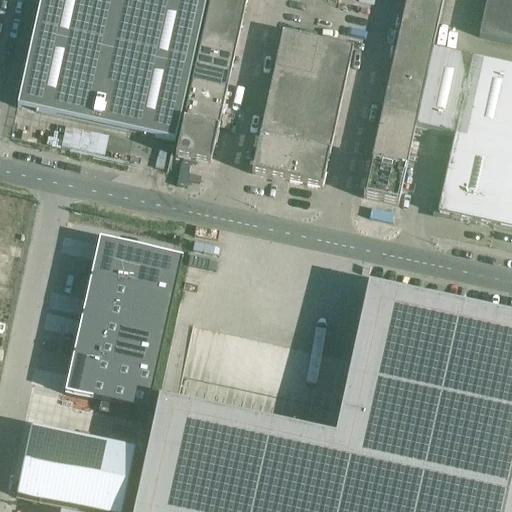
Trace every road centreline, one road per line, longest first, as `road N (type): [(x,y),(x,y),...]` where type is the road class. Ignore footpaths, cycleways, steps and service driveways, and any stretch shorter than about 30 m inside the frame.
road 1 (unknown): [(54,181),(0,458)]
road 2 (unclassified): [(392,0),(337,244)]
road 3 (unclassified): [(228,219),(0,169)]
road 4 (unclassified): [(276,0),(228,219)]
road 5 (unclassified): [(511,282),(337,244)]
